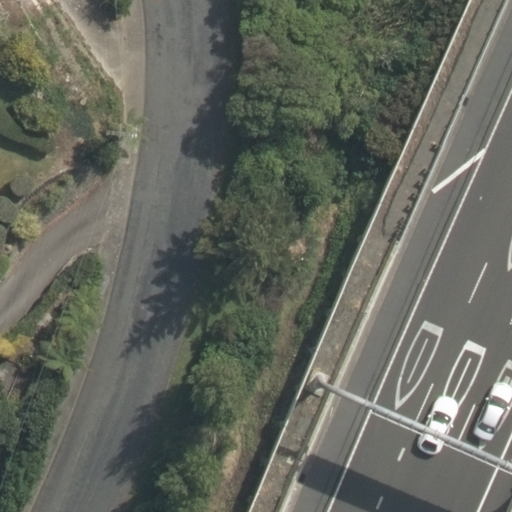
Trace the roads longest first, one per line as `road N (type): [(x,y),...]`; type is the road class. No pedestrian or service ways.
road 1 (residential): [(178,0),(185,76),(176,185),(149,308),(72,511)]
road 2 (motorway): [(395,511),(511,243)]
